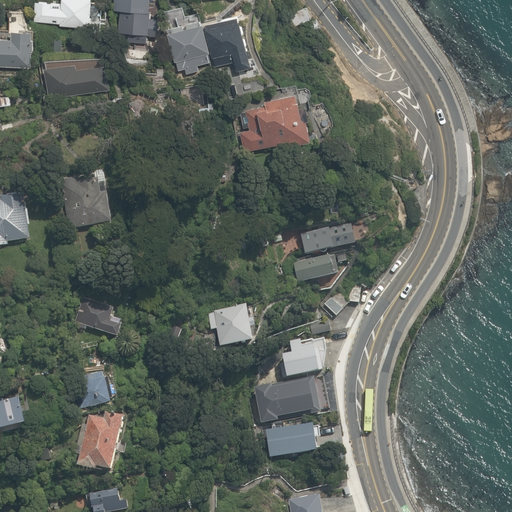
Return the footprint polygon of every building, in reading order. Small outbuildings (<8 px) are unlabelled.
[(60,25),(90,28),(92,0),(61,0),(62,3),(36,0),(34,21),(60,23),(60,25)] [(128,41),(153,43),(154,37),(157,37),(159,19),(150,18),(151,12),(149,12),(150,0),(115,0),(114,10),(122,10),(120,32),(129,33),(128,41)] [(185,16),(183,7),(163,11),(167,28),(168,28),(169,33),(168,33),(175,62),(177,62),(179,70),(185,68),(187,73),(199,70),(198,65),(210,62),(208,53),(210,53),(203,24),(202,25),(199,13),(185,16)] [(293,13),(299,25),(311,19),(305,7),(293,13)] [(235,61),(237,71),(252,68),(240,21),(239,21),(238,17),(205,24),(206,29),(212,58),(214,57),(216,66),(235,61)] [(301,26),(307,39),(322,31),(316,18),(301,26)] [(0,65),(31,67),(33,32),(12,31),(12,40),(0,39),(0,65)] [(56,32),(45,33),(46,52),(57,51),(56,32)] [(148,61),(149,51),(135,49),(134,59),(148,61)] [(46,66),(51,98),(107,88),(103,63),(75,67),(74,61),(46,66)] [(0,105),(12,105),(10,95),(0,96),(0,105)] [(241,132),(245,151),(281,143),(282,147),(311,141),(306,121),(309,121),(306,108),(300,109),(298,100),(296,101),(295,98),(280,101),(281,104),(272,106),(272,104),(246,110),(246,111),(241,113),(245,131),(241,132)] [(200,114),(210,112),(210,111),(214,111),(213,102),(209,103),(210,107),(199,109),(200,114)] [(400,173),(409,190),(418,186),(410,168),(400,173)] [(63,180),(70,229),(112,222),(108,193),(107,193),(105,183),(100,184),(99,179),(93,180),(93,178),(81,180),(81,181),(80,181),(79,177),(63,180)] [(0,245),(9,245),(8,241),(30,239),(29,225),(30,225),(29,209),(26,210),(25,195),(20,195),(18,193),(9,194),(7,196),(0,197),(0,245)] [(223,218),(213,216),(210,229),(220,231),(223,218)] [(302,235),(306,254),(348,245),(356,243),(351,223),(348,224),(313,232),(313,233),(302,235)] [(338,263),(347,261),(346,254),(337,255),(338,263)] [(294,263),(299,282),(335,274),(334,273),(338,272),(335,255),(331,256),(330,255),(312,259),(312,256),(299,259),(300,262),(294,263)] [(349,301),(359,303),(362,284),(351,282),(349,301)] [(326,304),(337,315),(348,304),(349,302),(348,300),(338,291),(326,304)] [(110,300),(84,296),(78,323),(112,330),(114,318),(107,316),(110,300)] [(218,329),(221,347),(254,340),(251,326),(255,325),(254,317),(250,318),(247,305),(215,311),(215,313),(209,314),(212,330),(218,329)] [(258,316),(262,307),(258,305),(254,314),(258,316)] [(310,324),(312,335),(331,331),(329,320),(310,324)] [(288,378),(288,379),(320,373),(320,372),(324,372),(324,370),(327,349),(325,339),(314,342),(313,340),(301,342),(301,341),(291,343),(293,355),(284,357),(285,367),(281,368),(283,379),(288,378)] [(98,363),(66,374),(77,403),(108,392),(98,363)] [(315,379),(315,377),(255,389),(262,425),(279,422),(279,421),(322,413),(321,411),(331,409),(324,376),(315,379)] [(13,384),(0,387),(0,419),(22,414),(13,384)] [(107,462),(115,415),(83,409),(74,457),(107,462)] [(267,430),(271,457),(318,450),(314,424),(285,428),(284,423),(272,424),(273,430),(267,430)] [(343,488),(345,496),(352,494),(349,486),(343,488)] [(88,495),(87,496),(89,509),(94,508),(94,511),(112,511),(129,509),(127,501),(121,502),(118,489),(104,492),(102,491),(89,493),(88,495)] [(323,511),(321,496),(290,500),(291,511),(323,511)]
